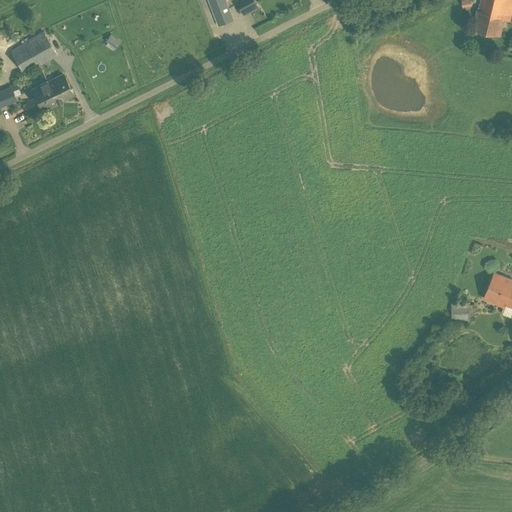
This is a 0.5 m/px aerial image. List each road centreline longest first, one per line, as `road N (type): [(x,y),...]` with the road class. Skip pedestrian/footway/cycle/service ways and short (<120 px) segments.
road 1 (unclassified): [(329,0),(0,168)]
road 2 (unclassified): [(328,511),(511,387)]
